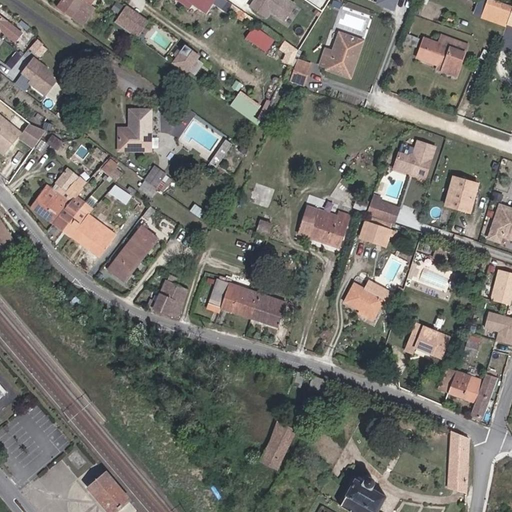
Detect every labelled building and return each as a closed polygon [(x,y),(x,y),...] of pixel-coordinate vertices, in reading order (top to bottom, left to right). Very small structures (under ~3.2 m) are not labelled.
[(82,21),(58,5),(50,0),(45,0),(44,2),(52,7),(50,10),(76,28),(82,21)] [(88,12),(83,9),(75,3),(71,0),(62,0),(63,2),(58,5),(82,21),(88,12)] [(71,0),(75,3),(83,9),(89,1),(87,0),(71,0)] [(204,0),(186,0),(199,8),(204,0)] [(250,0),(247,5),(265,17),(269,11),(283,21),(296,2),(293,0),(250,0)] [(373,0),(372,3),(394,9),(397,0),(373,0)] [(498,26),(504,8),(500,7),(494,4),(482,0),(480,0),(474,17),(498,26)] [(110,17),(116,9),(110,5),(105,13),(110,17)] [(498,26),(511,31),(511,11),(506,9),(504,8),(498,26)] [(136,23),(121,13),(113,24),(127,34),(136,23)] [(0,19),(0,33),(5,38),(9,33),(12,29),(10,27),(0,19)] [(140,26),(136,23),(127,34),(132,37),(140,26)] [(251,25),(244,38),(268,50),(275,37),(251,25)] [(110,34),(106,39),(113,44),(117,39),(110,34)] [(329,48),(346,54),(351,41),(334,34),(329,48)] [(454,55),(458,47),(433,37),(430,46),(454,55)] [(445,78),(454,55),(430,46),(415,40),(408,59),(428,66),(433,68),(432,72),(445,78)] [(351,41),(346,54),(351,56),(356,43),(351,41)] [(170,63),(196,76),(205,58),(179,45),(170,63)] [(351,56),(346,54),(329,48),(328,52),(320,49),(314,65),(320,68),(320,70),(343,79),(351,56)] [(12,62),(0,52),(0,62),(7,68),(12,62)] [(17,72),(42,93),(57,75),(32,54),(17,72)] [(297,63),(295,70),(304,73),(306,67),(297,63)] [(289,68),(286,75),(292,78),(295,70),(289,68)] [(295,70),(292,78),(301,81),(304,73),(295,70)] [(299,87),(301,81),(292,78),(290,83),(299,87)] [(251,119),(259,105),(236,91),(228,105),(251,119)] [(127,136),(116,136),(117,157),(148,157),(148,156),(147,116),(127,115),(127,136)] [(0,144),(10,132),(0,124),(0,144)] [(34,135),(27,130),(23,134),(31,140),(34,135)] [(16,136),(10,132),(0,144),(6,149),(16,136)] [(58,141),(48,134),(43,141),(53,148),(58,141)] [(402,160),(392,157),(387,172),(401,177),(403,176),(407,177),(409,180),(418,183),(429,151),(411,145),(407,158),(402,160)] [(103,178),(107,173),(109,170),(103,164),(96,172),(103,178)] [(30,210),(50,226),(71,198),(78,189),(72,183),(76,178),(67,172),(55,187),(61,192),(58,197),(46,188),(30,210)] [(154,172),(144,185),(154,192),(163,180),(154,172)] [(113,177),(107,173),(103,178),(108,183),(113,177)] [(446,181),(440,202),(464,210),(470,188),(446,181)] [(154,192),(144,185),(139,193),(149,201),(154,192)] [(119,206),(124,199),(111,189),(106,196),(119,206)] [(79,204),(71,198),(50,226),(59,232),(79,204)] [(361,204),(352,200),(349,209),(358,213),(361,204)] [(388,203),(385,202),(383,207),(394,211),(395,207),(388,204),(388,203)] [(462,216),(464,210),(440,202),(438,209),(462,216)] [(511,206),(497,202),(486,239),(511,247),(511,206)] [(88,211),(79,204),(59,232),(68,239),(85,217),(88,211)] [(372,219),(379,221),(383,207),(377,205),(372,219)] [(389,224),(394,211),(383,207),(379,221),(389,224)] [(400,213),(394,211),(389,224),(396,227),(400,213)] [(196,212),(192,217),(198,222),(202,216),(196,212)] [(334,250),(343,220),(334,217),(332,226),(312,220),(313,215),(303,212),(295,239),(334,250)] [(202,216),(198,222),(204,226),(208,220),(202,216)] [(85,252),(102,229),(85,217),(68,239),(85,252)] [(0,244),(11,237),(0,218),(0,244)] [(254,225),(249,239),(255,241),(260,242),(265,229),(262,228),(254,225)] [(385,235),(360,226),(355,242),(380,250),(385,235)] [(132,227),(116,249),(99,272),(116,284),(122,277),(119,275),(131,259),(142,244),(144,246),(149,240),(132,227)] [(109,234),(102,229),(85,252),(92,257),(109,234)] [(432,254),(419,250),(417,258),(430,262),(432,254)] [(511,270),(495,268),(491,300),(511,302),(511,270)] [(182,300),(184,301),(186,296),(174,289),(177,283),(167,278),(164,283),(163,282),(160,287),(182,300)] [(223,314),(250,324),(255,310),(245,306),(248,296),(217,285),(209,309),(223,314)] [(150,301),(145,309),(141,314),(151,318),(153,313),(162,318),(171,319),(182,300),(160,287),(158,286),(150,301)] [(348,288),(339,306),(355,314),(368,321),(378,304),(348,288)] [(255,310),(250,324),(277,332),(285,308),(248,296),(245,306),(255,310)] [(140,305),(145,309),(150,301),(145,298),(140,305)] [(220,320),(223,314),(209,309),(206,315),(220,320)] [(449,344),(417,330),(406,355),(415,359),(418,353),(441,363),(449,344)] [(503,341),(495,338),(490,354),(499,356),(503,341)] [(478,350),(466,347),(463,358),(474,362),(478,350)] [(308,377),(301,375),(296,390),(302,392),(308,377)] [(454,376),(452,382),(447,399),(473,407),(481,385),(454,376)] [(483,378),(481,385),(473,407),(469,419),(481,424),(495,382),(483,378)] [(438,395),(447,399),(452,382),(442,380),(438,395)] [(324,383),(315,381),(310,394),(327,400),(332,386),(324,383)] [(299,432),(279,421),(274,438),(262,461),(278,470),(299,432)] [(467,469),(468,444),(448,435),(448,494),(467,496),(467,488),(467,487),(467,470),(467,469)] [(113,511),(125,501),(103,475),(88,489),(107,511),(113,511)] [(356,485),(342,509),(347,511),(380,511),(387,502),(373,493),(373,490),(372,485),(368,482),(364,483),(360,487),(356,485)]
